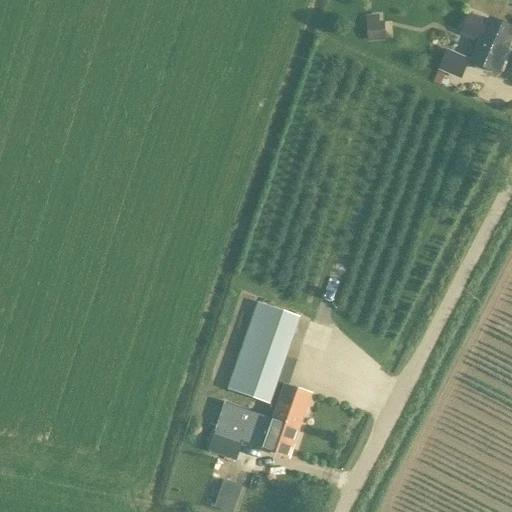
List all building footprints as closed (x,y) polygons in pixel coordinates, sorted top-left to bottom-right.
[(487,23),(469,15),(461,34),(479,42),(470,63),(475,65),(475,68),(483,71),(485,69),(498,74),(504,58),(502,57),(511,34),(511,28),(489,19),(487,23)] [(374,38),(391,39),(391,20),(374,19),(374,38)] [(460,81),(470,58),(446,49),(437,71),(438,71),(433,83),(440,85),(444,74),(460,81)] [(335,271),(317,322),(331,327),(350,276),(335,271)] [(298,324),(300,317),(257,303),(227,389),(269,405),(277,383),(287,355),(298,324)] [(273,419),(298,428),(310,395),(277,383),(269,405),(277,408),(273,419)] [(292,445),(298,428),(273,419),(251,411),(242,437),(264,445),(262,449),(287,458),(292,445)] [(236,462),(243,441),(214,431),(207,452),(236,462)] [(235,511),(243,490),(224,484),(215,511),(235,511)]
